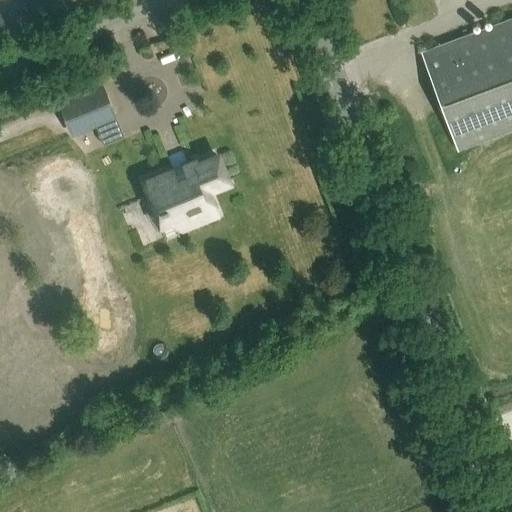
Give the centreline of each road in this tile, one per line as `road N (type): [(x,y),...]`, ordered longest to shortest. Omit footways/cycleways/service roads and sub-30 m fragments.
road 1 (tertiary): [(499,511),(309,0)]
road 2 (track): [(0,71),(181,0)]
